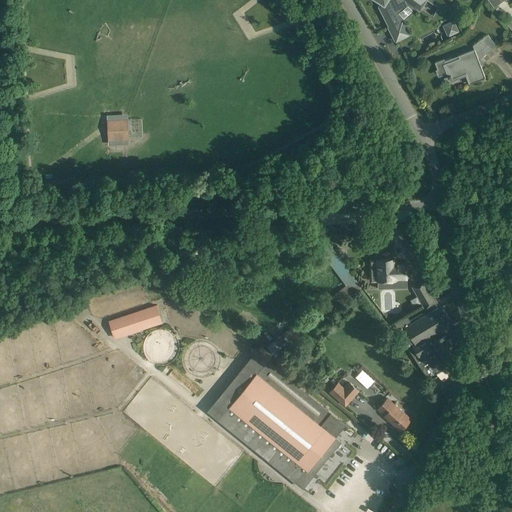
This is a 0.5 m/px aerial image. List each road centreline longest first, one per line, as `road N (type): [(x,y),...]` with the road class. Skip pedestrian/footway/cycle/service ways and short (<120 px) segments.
road 1 (unclassified): [(0,223),(443,207)]
road 2 (unclassified): [(396,511),(472,358)]
road 3 (residential): [(422,136),(345,0)]
road 4 (unclassified): [(465,326),(443,207)]
